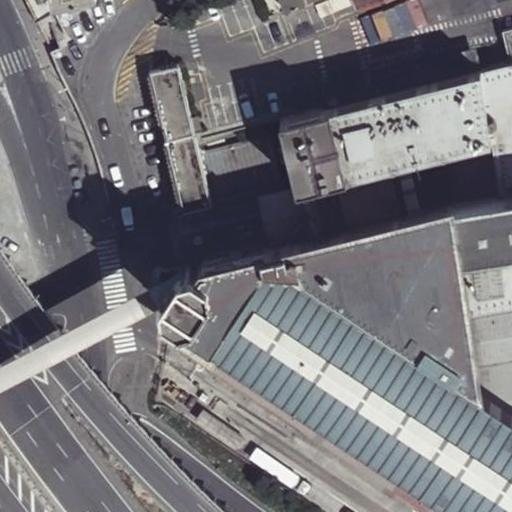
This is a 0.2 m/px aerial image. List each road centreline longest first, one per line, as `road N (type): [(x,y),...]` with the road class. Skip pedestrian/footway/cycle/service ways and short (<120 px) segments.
road 1 (residential): [(149,0),(115,29),(95,80),(136,213),(131,241),(113,260),(61,285)]
road 2 (motorway): [(204,511),(102,403),(0,271)]
road 3 (primary): [(61,285),(47,162),(0,22)]
road 4 (motorway): [(241,511),(81,394)]
road 5 (residential): [(61,285),(0,107)]
road 6 (motorway): [(112,511),(0,364)]
road 7 (primary): [(0,390),(8,511)]
